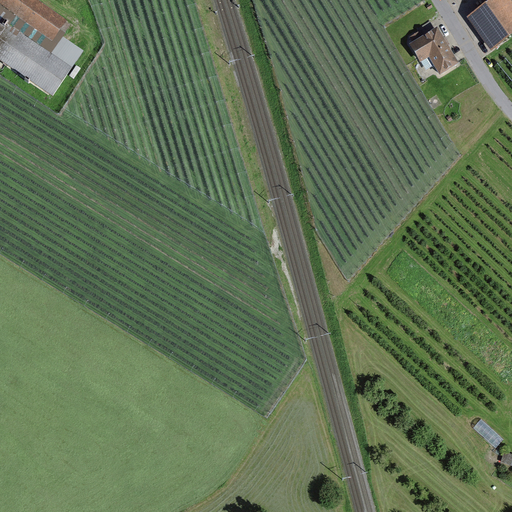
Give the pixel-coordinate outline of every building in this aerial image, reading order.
[(71,61),(84,41),(68,30),(69,26),(32,0),(0,0),(0,66),(50,100),(76,63),(71,61)] [(492,49),(511,34),(511,0),(492,0),(469,17),(492,49)] [(440,76),(459,64),(437,27),(409,44),(420,64),(429,58),(440,76)] [(511,49),(499,58),(511,77),(511,49)] [(504,440),(481,420),(473,429),(496,449),(504,440)] [(511,468),(511,467),(511,457),(504,455),(501,465),(511,468)]
